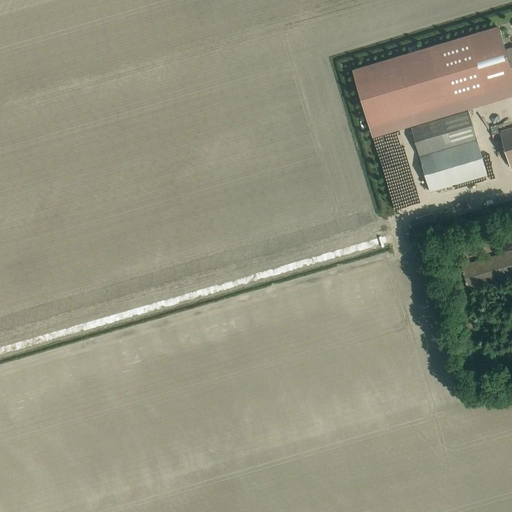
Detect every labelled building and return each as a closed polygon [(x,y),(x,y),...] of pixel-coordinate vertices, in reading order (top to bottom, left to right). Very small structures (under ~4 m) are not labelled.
[(499,28),(355,71),(372,127),(511,85),(511,47),(505,50),(499,28)] [(420,157),(477,140),(468,111),(411,128),(420,157)] [(511,167),(511,166),(511,129),(501,133),(511,167)] [(477,140),(420,157),(430,192),(488,175),(477,140)] [(511,250),(480,260),(462,265),(469,290),(511,277),(511,250)]
